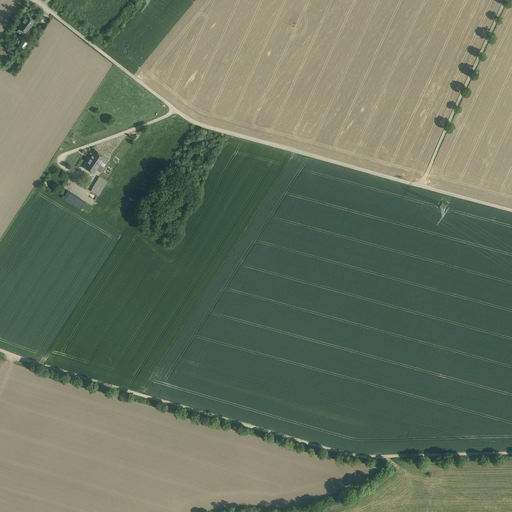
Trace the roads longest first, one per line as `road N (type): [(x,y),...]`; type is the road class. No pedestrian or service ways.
road 1 (unclassified): [(0,349),(344,453),(511,453)]
road 2 (track): [(173,109),(211,127),(511,209)]
road 3 (track): [(505,0),(421,184)]
road 4 (unclassified): [(34,0),(173,109)]
